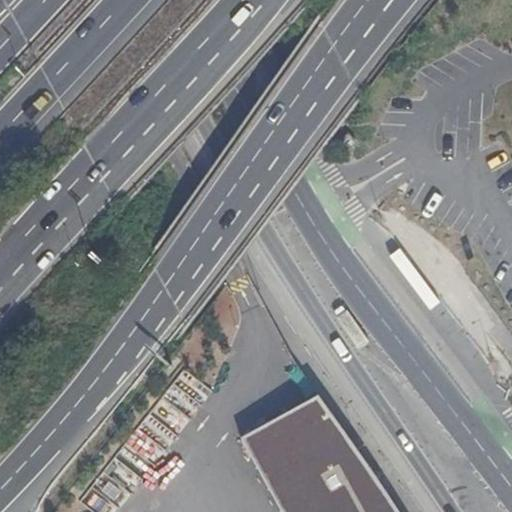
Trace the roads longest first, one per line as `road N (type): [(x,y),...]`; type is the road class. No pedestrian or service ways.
road 1 (motorway): [(0,489),(165,289),(371,0)]
road 2 (primary): [(134,0),(318,317),(451,511)]
road 3 (motorway): [(0,272),(249,0)]
road 4 (primary): [(511,480),(378,317),(300,203)]
road 5 (primary): [(300,203),(171,0)]
road 6 (primary): [(300,203),(198,0)]
road 7 (motorway): [(0,130),(120,0)]
